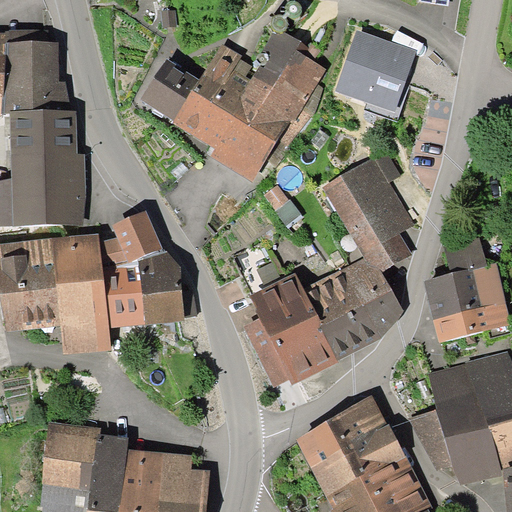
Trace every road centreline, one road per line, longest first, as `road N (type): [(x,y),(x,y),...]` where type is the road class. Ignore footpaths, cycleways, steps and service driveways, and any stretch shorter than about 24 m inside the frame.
road 1 (secondary): [(70,0),(97,124),(113,158),(203,278),(246,440)]
road 2 (residential): [(369,378),(398,344),(413,305),(469,94)]
road 3 (residential): [(369,378),(451,492),(482,511)]
road 4 (residential): [(246,440),(369,378)]
